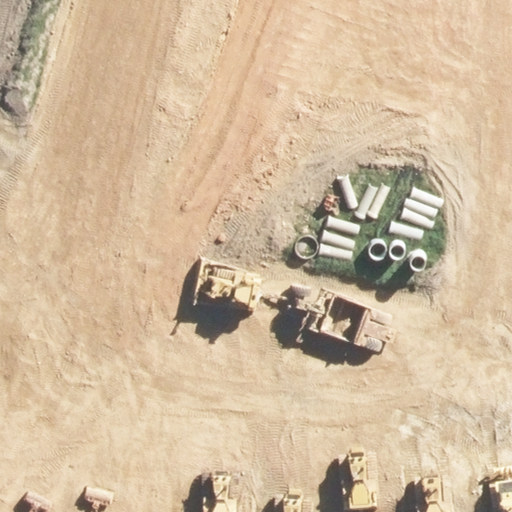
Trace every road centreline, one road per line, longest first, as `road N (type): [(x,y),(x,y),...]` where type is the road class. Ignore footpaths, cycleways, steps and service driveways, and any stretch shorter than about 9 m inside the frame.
road 1 (unknown): [(511,456),(375,400),(0,348)]
road 2 (unknown): [(435,0),(375,400)]
